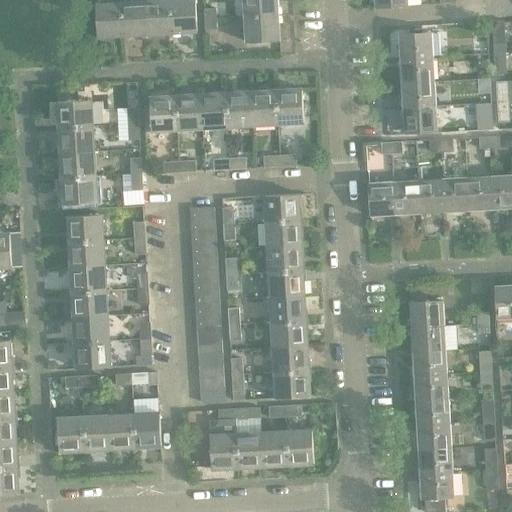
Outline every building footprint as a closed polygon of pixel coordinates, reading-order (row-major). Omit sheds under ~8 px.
[(170,0),(146,2),(148,36),(172,34),(170,0)] [(195,0),(173,0),(170,0),(172,34),(197,33),(195,0)] [(277,0),(243,0),(244,17),(278,15),(277,0)] [(407,0),(375,0),(376,8),(408,7),(407,0)] [(146,2),(121,3),(123,37),(148,36),(146,2)] [(123,37),(121,3),(96,4),(98,38),(123,37)] [(204,10),(205,20),(216,19),(216,9),(204,10)] [(278,15),(244,17),(246,43),(280,41),(278,15)] [(216,19),(205,20),(205,30),(217,30),(216,19)] [(399,35),(401,60),(433,58),(432,33),(426,34),(414,34),(399,35)] [(493,34),(494,44),(506,44),(505,33),(493,34)] [(506,44),(494,44),(495,54),(506,54),(506,44)] [(506,54),(495,54),(495,65),(507,64),(506,54)] [(433,58),(401,60),(402,84),(435,83),(433,58)] [(507,64),(495,65),(496,75),(507,74),(507,64)] [(496,83),(497,93),(508,92),(508,82),(496,83)] [(435,83),(402,84),(404,109),(436,107),(435,83)] [(302,89),(276,90),(278,125),(304,124),(302,89)] [(276,90),(251,92),(253,126),(278,125),(276,90)] [(251,92),(226,93),(228,128),(253,126),(251,92)] [(508,92),(497,93),(497,103),(509,102),(508,92)] [(226,93),(201,95),(203,129),(228,128),(226,93)] [(201,95),(175,96),(177,131),(203,129),(201,95)] [(177,131),(175,96),(150,98),(152,132),(177,131)] [(57,103),(58,129),(93,127),(91,101),(57,103)] [(509,102),(497,103),(498,113),(510,112),(509,102)] [(490,104),(478,105),(479,130),(492,129),(490,104)] [(436,107),(404,109),(405,134),(437,132),(436,107)] [(127,109),(128,125),(139,124),(138,108),(127,109)] [(510,112),(498,113),(499,123),(510,123),(510,112)] [(139,124),(128,125),(129,141),(140,140),(139,124)] [(93,127),(58,129),(60,154),(94,152),(93,127)] [(490,149),(489,137),(479,138),(480,150),(490,149)] [(500,137),(489,137),(490,149),(500,149),(500,137)] [(442,152),(441,140),(430,141),(431,153),(442,152)] [(451,140),(441,140),(442,152),(452,151),(451,140)] [(402,142),(392,143),(393,155),(403,154),(402,142)] [(393,155),(392,143),(382,144),(382,155),(393,155)] [(94,152),(60,154),(61,179),(96,177),(94,152)] [(296,155),(280,156),(280,167),(296,166),(296,155)] [(280,167),(280,156),(264,157),(264,168),(280,167)] [(245,158),(229,159),(230,170),(246,169),(245,158)] [(130,159),(131,175),(142,175),(141,159),(130,159)] [(230,170),(229,159),(213,160),(214,171),(230,170)] [(195,161),(179,162),(180,173),(196,172),(195,161)] [(180,173),(179,162),(163,163),(164,174),(180,173)] [(142,175),(131,175),(132,191),(143,191),(142,175)] [(511,175),(492,177),(494,209),(511,208),(511,175)] [(96,177),(61,179),(63,205),(97,203),(96,177)] [(492,177),(467,179),(469,211),(494,209),(492,177)] [(467,179),(443,180),(445,212),(469,211),(467,179)] [(443,180),(418,181),(420,214),(445,212),(443,180)] [(418,181),(394,183),(396,215),(420,214),(418,181)] [(396,215),(394,183),(369,184),(371,216),(396,215)] [(264,196),(266,222),(300,220),(299,195),(264,196)] [(190,209),(191,222),(215,220),(214,208),(190,209)] [(222,209),(223,225),(234,224),(233,208),(222,209)] [(67,217),(69,243),(103,241),(102,215),(67,217)] [(215,220),(191,222),(192,234),(216,232),(215,220)] [(300,220),(266,222),(267,247),(302,245),(300,220)] [(134,223),(135,239),(146,238),(145,222),(134,223)] [(234,224),(223,225),(224,241),(235,240),(234,224)] [(216,232),(192,234),(192,246),(216,244),(216,232)] [(10,233),(0,233),(0,268),(12,268),(10,233)] [(146,238),(135,239),(136,255),(147,254),(146,238)] [(103,241),(69,243),(70,268),(105,266),(103,241)] [(216,244),(192,246),(193,258),(217,256),(216,244)] [(302,245),(267,247),(268,273),(303,271),(302,245)] [(217,256),(193,258),(194,270),(218,269),(217,256)] [(225,259),(226,275),(237,274),(236,258),(225,259)] [(105,266),(70,268),(72,293),(106,291),(105,266)] [(218,269),(194,270),(194,282),(218,281),(218,269)] [(303,271),(268,273),(270,298),(304,296),(303,271)] [(137,273),(138,289),(149,289),(148,273),(137,273)] [(237,274),(226,275),(227,291),(238,290),(237,274)] [(218,281),(194,282),(195,294),(219,293),(218,281)] [(511,318),(511,286),(495,287),(497,319),(511,318)] [(149,289),(138,289),(138,305),(149,305),(149,289)] [(106,291),(72,293),(73,318),(108,316),(106,291)] [(219,293),(195,294),(196,306),(220,305),(219,293)] [(304,296),(270,298),(271,323),(306,321),(304,296)] [(410,303),(412,328),(444,327),(443,301),(410,303)] [(220,305),(196,306),(196,318),(220,317),(220,305)] [(228,309),(229,325),(240,325),(239,309),(228,309)] [(477,314),(478,324),(489,323),(489,313),(477,314)] [(108,316),(73,318),(75,343),(109,342),(108,316)] [(220,317),(196,318),(197,330),(221,329),(220,317)] [(306,321),(271,323),(273,348),(307,346),(306,321)] [(140,324),(140,340),(151,339),(151,323),(140,324)] [(489,323),(478,324),(478,334),(490,333),(489,323)] [(240,325),(229,325),(230,341),(241,341),(240,325)] [(444,327),(412,328),(413,353),(446,351),(444,327)] [(221,329),(197,330),(198,343),(222,341),(221,329)] [(151,339),(140,340),(141,356),(152,355),(151,339)] [(0,341),(0,367),(12,367),(10,341),(0,341)] [(222,341),(198,343),(198,355),(222,353),(222,341)] [(109,342),(75,343),(76,369),(111,367),(109,342)] [(307,346),(273,348),(274,373),(309,371),(307,346)] [(446,351),(413,353),(415,377),(447,375),(446,351)] [(479,352),(480,363),(492,362),(491,352),(479,352)] [(222,353),(198,355),(199,367),(223,365),(222,353)] [(231,360),(232,376),(243,375),(242,359),(231,360)] [(492,362),(480,363),(480,373),(492,372),(492,362)] [(223,365),(199,367),(200,379),(224,377),(223,365)] [(12,367),(0,367),(0,392),(13,392),(12,367)] [(309,371),(274,373),(276,399),(310,397),(309,371)] [(492,372),(480,373),(481,383),(493,382),(492,372)] [(148,373),(132,374),(132,385),(148,384),(148,373)] [(132,385),(132,374),(116,375),(116,386),(132,385)] [(243,375),(232,376),(233,392),(244,391),(243,375)] [(447,375),(415,377),(416,401),(449,400),(447,375)] [(97,376),(81,377),(82,388),(98,387),(97,376)] [(82,388),(81,377),(65,378),(66,389),(82,388)] [(224,377),(200,379),(200,391),(224,390),(224,377)] [(493,382),(481,383),(482,393),(493,393),(493,382)] [(224,390),(200,391),(201,403),(225,402),(224,390)] [(13,392),(0,392),(0,418),(15,417),(13,392)] [(449,400),(416,401),(418,426),(450,424),(449,400)] [(482,401),(483,411),(494,411),(494,400),(482,401)] [(285,417),(285,406),(269,407),(270,418),(285,417)] [(301,406),(285,406),(285,417),(301,417),(301,406)] [(251,408),(235,409),(235,420),(251,419),(251,408)] [(235,420),(235,409),(219,410),(219,421),(235,420)] [(494,411),(483,411),(483,422),(495,421),(494,411)] [(160,413),(134,414),(136,449),(161,447),(160,413)] [(134,414),(109,416),(110,450),(136,449),(134,414)] [(109,416),(83,417),(85,451),(110,450),(109,416)] [(15,417),(0,418),(0,443),(16,443),(15,417)] [(85,451),(83,417),(58,418),(59,453),(85,451)] [(495,421),(483,422),(484,432),(496,431),(495,421)] [(450,424),(418,426),(419,450),(451,448),(450,424)] [(312,430),(286,431),(288,466),(314,465),(312,430)] [(286,431),(261,433),(263,467),(288,466),(286,431)] [(496,431),(484,432),(484,442),(496,441),(496,431)] [(261,433),(236,434),(238,469),(263,467),(261,433)] [(238,469),(236,434),(210,436),(212,470),(238,469)] [(16,443),(0,443),(0,468),(17,468),(16,443)] [(451,448),(419,450),(420,475),(453,473),(451,448)] [(485,450),(485,460),(497,459),(497,449),(485,450)] [(497,459),(485,460),(486,470),(498,469),(497,459)] [(17,468),(0,468),(0,494),(19,493),(17,468)] [(498,469),(486,470),(487,480),(498,480),(498,469)] [(453,473),(420,475),(422,500),(425,500),(425,511),(445,511),(445,498),(454,498),(453,473)] [(498,480),(487,480),(487,491),(499,490),(498,480)]
